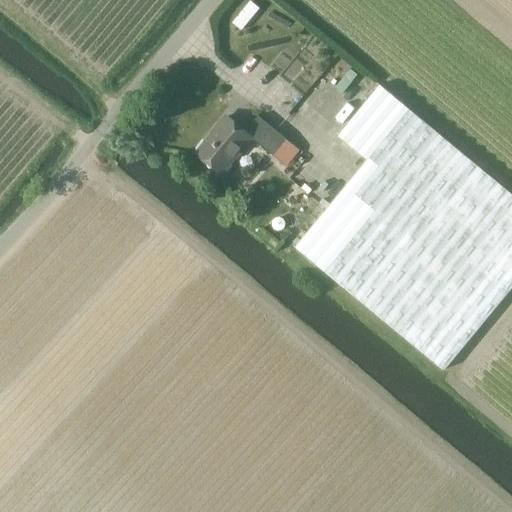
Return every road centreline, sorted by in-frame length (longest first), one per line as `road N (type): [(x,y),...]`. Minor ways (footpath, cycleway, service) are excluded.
road 1 (unclassified): [(0,247),(213,0)]
road 2 (track): [(511,440),(454,387),(511,315)]
